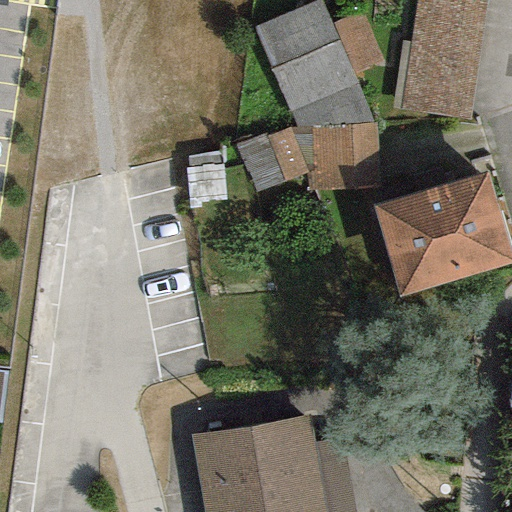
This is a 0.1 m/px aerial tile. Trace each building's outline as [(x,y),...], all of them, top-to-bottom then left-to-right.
[(482,0),(402,0),(389,112),(467,122),(482,0)] [(331,26),(321,1),(253,28),(294,130),(311,129),(371,124),(352,77),(331,26)] [(383,64),(361,13),(331,26),(352,77),(383,64)] [(371,124),(311,129),(313,175),(306,176),(305,193),(385,191),(376,124),(371,124)] [(311,129),(294,130),(287,131),(234,151),(254,194),(306,176),(313,175),(311,129)] [(511,268),(486,180),(369,214),(396,306),(511,271),(511,268)] [(316,511),(298,416),(179,439),(193,511),(316,511)] [(332,511),(356,511),(344,451),(321,455),(332,511)]
